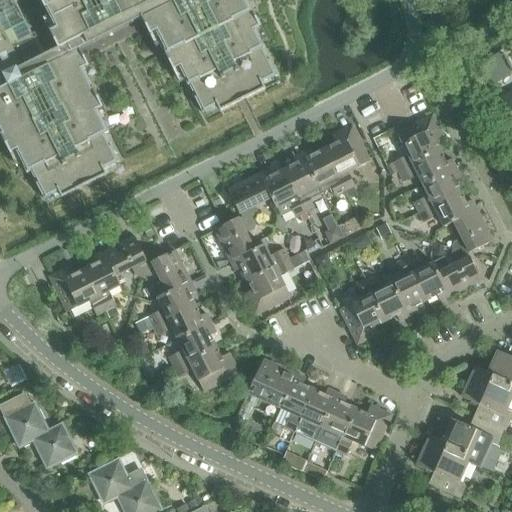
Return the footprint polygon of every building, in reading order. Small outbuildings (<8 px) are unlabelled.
[(38,0),(54,30),(49,33),(57,49),(41,57),(24,23),(10,29),(3,14),(0,15),(0,137),(9,154),(14,152),(27,178),(31,176),(43,200),(58,193),(61,199),(106,176),(103,171),(118,164),(104,136),(108,134),(96,111),(102,109),(83,70),(88,67),(80,51),(141,20),(149,37),(155,34),(173,72),(178,69),(187,88),(188,88),(202,115),(217,108),(219,113),(264,91),(262,85),(276,78),(263,50),(254,32),(259,29),(244,0),(155,0),(153,1),(152,0),(38,0)] [(503,64),(486,73),(492,84),(509,76),(503,64)] [(511,93),(500,99),(511,124),(511,93)] [(408,157),(392,165),(386,169),(390,178),(397,174),(397,175),(440,153),(435,142),(441,139),(430,117),(397,134),(408,157)] [(335,146),(324,151),(345,194),(354,189),(347,175),(369,164),(351,128),(331,138),(335,146)] [(335,199),(345,194),(324,151),(313,157),(311,152),(301,156),(321,196),(331,191),(335,199)] [(418,177),(423,187),(456,171),(451,161),(446,164),(440,153),(397,175),(402,185),(418,177)] [(294,166),(283,172),(304,214),(314,209),(310,201),(321,196),(301,156),(292,161),(294,166)] [(412,205),(417,216),(461,194),(455,182),(461,180),(456,171),(423,187),(428,197),(412,205)] [(294,219),(304,214),(283,172),(271,177),(269,172),(260,176),(272,199),(269,200),(279,219),(291,213),(294,219)] [(241,219),(241,220),(255,224),(258,215),(254,208),(269,200),(272,199),(260,176),(228,192),(241,219)] [(444,229),(448,227),(453,224),(452,223),(476,211),(472,202),(467,205),(461,194),(417,216),(422,225),(438,217),(444,229)] [(492,242),(476,211),(452,223),(453,224),(461,240),(453,244),(452,252),(467,256),(466,255),(492,242)] [(357,218),(347,223),(352,234),(363,229),(357,218)] [(252,231),(255,224),(241,220),(214,233),(230,265),(254,254),(253,252),(244,235),(252,231)] [(386,225),(376,230),(383,242),(392,238),(386,225)] [(149,226),(143,230),(148,239),(154,236),(149,226)] [(328,234),(324,236),(329,246),(342,239),(337,229),(328,234)] [(366,235),(347,244),(353,257),(372,247),(366,235)] [(134,239),(102,255),(113,278),(114,278),(131,270),(135,279),(143,281),(148,266),(147,266),(134,239)] [(315,244),(304,240),(307,251),(316,246),(315,244)] [(241,272),(246,282),(288,261),(283,251),(269,258),(263,246),(253,252),(254,254),(230,265),(235,275),(241,272)] [(454,265),(437,274),(449,298),(480,282),(467,256),(452,252),(450,258),(454,265)] [(157,280),(165,296),(166,295),(167,296),(190,285),(174,253),(148,266),(143,281),(150,283),(157,280)] [(291,259),(296,269),(307,263),(303,254),(291,259)] [(95,265),(84,271),(104,314),(106,313),(115,309),(107,293),(119,288),(114,278),(113,278),(102,255),(92,260),(95,265)] [(326,255),(315,260),(320,271),(327,268),(329,262),(326,255)] [(414,256),(405,260),(426,302),(437,297),(440,302),(449,298),(437,274),(433,265),(421,271),(414,256)] [(398,271),(388,277),(392,285),(408,318),(417,313),(415,308),(426,302),(405,260),(395,265),(398,271)] [(293,270),(288,261),(246,282),(251,292),(243,296),(254,318),(290,300),(279,277),(293,270)] [(96,318),(104,314),(84,271),(74,276),(70,269),(49,280),(66,314),(88,303),(96,318)] [(373,276),(364,280),(385,322),(395,317),(398,323),(408,318),(392,285),(388,277),(376,282),(373,276)] [(373,328),(385,322),(364,280),(353,286),(361,300),(338,312),(355,347),(377,336),(373,328)] [(194,293),(190,285),(167,296),(166,295),(165,296),(157,300),(162,311),(147,319),(152,329),(194,308),(188,296),(194,293)] [(199,318),(194,308),(152,329),(156,338),(172,330),(178,342),(210,326),(205,315),(199,318)] [(115,309),(106,313),(110,321),(119,317),(115,309)] [(147,319),(135,325),(140,334),(152,329),(147,319)] [(215,334),(210,326),(178,342),(183,352),(167,360),(172,370),(215,349),(209,337),(215,334)] [(145,344),(134,350),(138,360),(150,354),(145,344)] [(220,359),(215,349),(172,370),(177,379),(193,371),(204,394),(238,377),(228,355),(220,359)] [(511,359),(497,353),(487,375),(487,376),(502,383),(499,389),(511,395),(511,396),(511,395),(511,359)] [(246,398),(279,413),(295,377),(284,372),(284,370),(275,366),(275,368),(262,362),(246,398)] [(511,412),(506,410),(511,396),(511,395),(499,389),(502,383),(487,376),(487,375),(476,370),(463,400),(485,410),(479,421),(505,432),(511,417),(511,412)] [(304,381),(295,377),(279,413),(289,418),(283,431),(294,435),(313,392),(302,387),(304,381)] [(30,387),(29,391),(31,396),(35,398),(40,396),(42,392),(40,386),(36,385),(30,387)] [(324,397),(313,392),(294,435),(304,440),(310,425),(322,430),(337,396),(327,392),(324,397)] [(346,400),(337,396),(322,430),(332,434),(325,450),(335,454),(355,411),(343,406),(346,400)] [(46,468),(74,454),(61,427),(46,434),(32,405),(28,408),(22,397),(0,408),(6,419),(4,419),(18,447),(32,440),(46,468)] [(366,416),(355,411),(335,454),(345,459),(352,443),(375,454),(391,418),(369,408),(366,416)] [(497,451),(505,432),(479,421),(475,432),(451,421),(441,443),(456,450),(453,458),(467,464),(466,464),(479,470),(489,447),(497,451)] [(466,464),(467,464),(453,458),(456,450),(441,443),(430,438),(417,468),(440,478),(435,490),(459,500),(467,483),(460,479),(466,464)] [(284,457),(281,463),(289,466),(293,456),(286,453),(284,457)] [(117,462),(89,476),(104,504),(117,497),(124,511),(155,511),(158,511),(144,483),(138,471),(125,478),(117,462)] [(318,468),(314,477),(323,481),(327,472),(318,468)] [(200,500),(190,505),(193,511),(195,511),(204,508),(200,500)]
